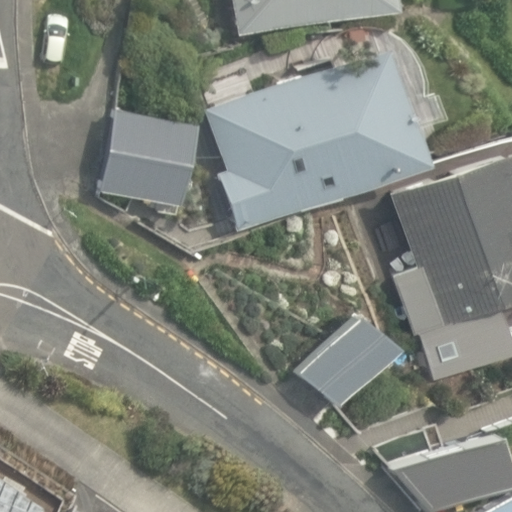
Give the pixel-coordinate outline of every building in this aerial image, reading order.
[(225,0),(231,24),(357,0),(225,0)] [(204,157),(227,220),(414,152),(371,36),(193,101),(213,154),(204,157)] [(95,185),(168,196),(181,117),(107,105),(95,185)] [(383,271),(406,333),(511,292),(511,126),(482,138),(485,147),(382,186),(410,260),(383,271)] [(339,307),(289,370),(328,401),(378,338),(339,307)] [(497,468),(480,419),(376,456),(415,497),(497,468)] [(455,511),(511,511),(511,473),(504,480),(502,477),(455,511)]
